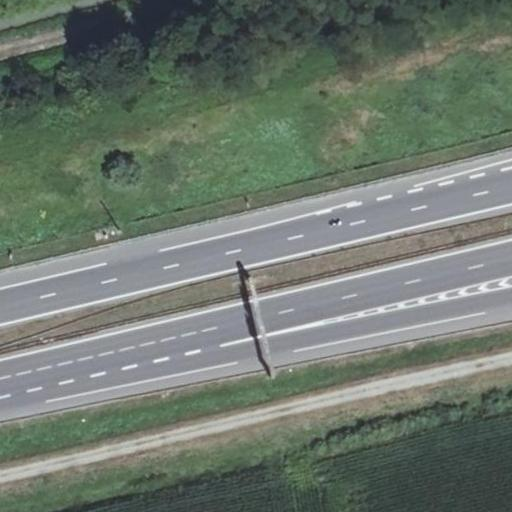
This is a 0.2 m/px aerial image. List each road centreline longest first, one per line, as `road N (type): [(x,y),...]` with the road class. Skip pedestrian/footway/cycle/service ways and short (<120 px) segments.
road 1 (motorway): [(511,184),(0,305)]
road 2 (track): [(511,364),(0,481)]
road 3 (motorway): [(226,328),(511,259)]
road 4 (trunk): [(226,328),(511,284)]
road 5 (motorway): [(0,381),(226,328)]
